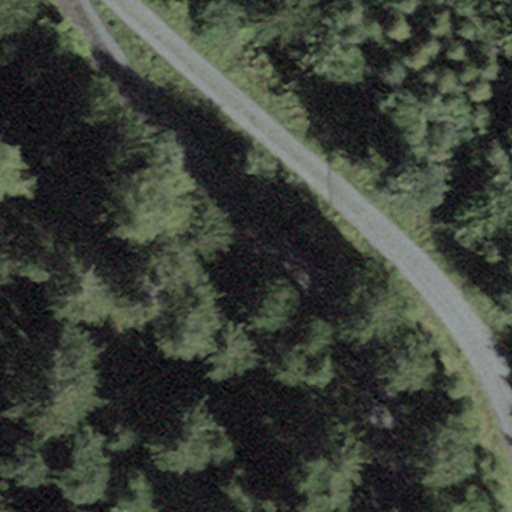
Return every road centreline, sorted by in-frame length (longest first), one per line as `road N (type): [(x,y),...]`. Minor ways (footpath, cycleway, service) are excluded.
road 1 (track): [(385,511),(381,407),(349,326),(312,277),(146,110),(75,0)]
road 2 (track): [(112,0),(394,240),(474,340),(511,424)]
